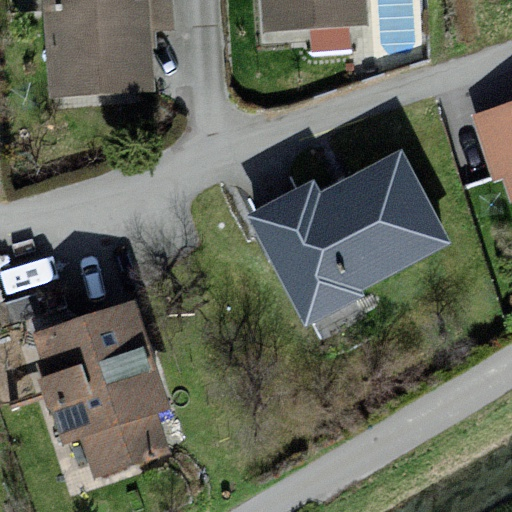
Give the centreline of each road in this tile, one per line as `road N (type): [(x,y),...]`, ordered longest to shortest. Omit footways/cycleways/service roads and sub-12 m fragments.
road 1 (residential): [(225,152),(511,52)]
road 2 (residential): [(262,511),(511,358)]
road 3 (residential): [(0,226),(43,219),(225,152)]
road 4 (residential): [(200,0),(207,96),(225,152)]
